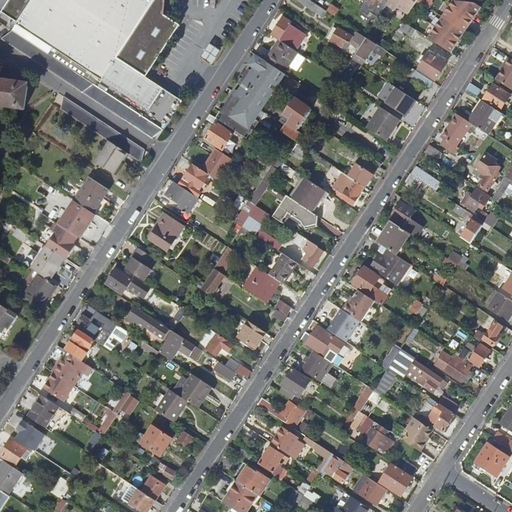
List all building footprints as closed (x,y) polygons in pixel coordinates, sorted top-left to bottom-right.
[(10,0),(5,9),(16,22),(15,24),(15,25),(12,31),(42,51),(52,58),(57,52),(76,65),(148,112),(162,90),(146,79),(180,26),(162,14),(163,0),(10,0)] [(294,0),(310,11),(314,5),(307,0),(294,0)] [(326,10),(325,11),(333,17),(338,10),(322,0),(317,0),(316,3),(326,10)] [(388,0),(386,5),(394,10),(396,7),(401,0),(388,0)] [(416,0),(401,0),(396,7),(407,14),(408,13),(416,2),(417,1),(416,0)] [(452,0),(427,38),(450,53),(453,48),(449,46),(458,34),(461,36),(467,26),(464,24),(472,11),(475,14),(480,7),(474,3),(452,0)] [(281,17),(269,35),(278,40),(294,50),(304,35),(288,24),(289,22),(281,17)] [(411,37),(416,30),(402,21),(392,37),(396,40),(402,32),(411,37)] [(363,39),(355,33),(351,38),(337,29),(335,29),(332,27),(325,38),(343,51),(348,44),(353,51),(356,47),(358,47),(363,39)] [(1,40),(150,140),(164,132),(52,58),(12,31),(1,40)] [(356,54),(355,53),(351,58),(353,59),(361,65),(371,50),(382,57),(385,52),(383,50),(366,39),(356,54)] [(278,40),(264,61),(276,69),(280,71),(282,73),(296,52),(294,50),(278,40)] [(433,81),(445,64),(428,53),(425,58),(422,56),(420,57),(416,62),(420,65),(417,70),(433,81)] [(219,112),(214,119),(233,130),(245,138),(258,118),(262,112),(256,108),(274,81),(269,78),(272,74),(277,76),(280,71),(276,69),(264,61),(256,56),(254,55),(249,63),(253,65),(252,68),(248,74),(250,75),(246,80),(245,79),(237,92),(238,93),(235,97),(230,94),(222,107),(226,110),(223,115),(219,112)] [(511,60),(508,58),(503,66),(505,67),(496,81),(511,91),(511,60)] [(428,88),(432,83),(420,75),(417,81),(428,88)] [(0,107),(24,110),(27,87),(11,84),(11,82),(0,80),(0,107)] [(480,92),(469,85),(465,91),(476,98),(480,92)] [(510,96),(494,85),(484,100),(500,111),(510,96)] [(405,116),(415,100),(395,87),(385,102),(405,116)] [(61,110),(109,141),(128,153),(143,164),(145,148),(64,96),(61,110)] [(283,123),(278,131),(296,142),(301,135),(296,131),(310,109),(293,98),(279,120),(283,123)] [(482,102),(469,122),(475,127),(481,131),(488,135),(502,115),(482,102)] [(379,106),(365,127),(385,140),(399,119),(379,106)] [(227,139),(233,130),(214,119),(208,114),(205,119),(212,124),(203,138),(220,149),(226,154),(233,144),(227,139)] [(466,126),(455,119),(441,140),(444,142),(440,148),(454,157),(458,151),(455,149),(456,147),(467,132),(471,135),(472,133),(484,141),(488,135),(481,131),(475,127),(469,122),(466,126)] [(114,174),(128,153),(109,141),(95,162),(114,174)] [(441,155),(428,147),(424,153),(437,161),(441,155)] [(217,181),(230,162),(231,160),(217,151),(203,172),(210,177),(217,181)] [(497,162),(487,155),(474,175),(483,181),(479,188),(488,193),(499,175),(497,174),(500,169),(494,166),(497,162)] [(270,162),(279,168),(282,163),(273,157),(270,162)] [(375,158),(372,162),(378,166),(381,162),(375,158)] [(356,164),(347,177),(363,187),(371,175),(356,164)] [(205,185),(210,177),(203,172),(193,166),(180,186),(189,192),(190,192),(199,198),(207,186),(205,185)] [(271,166),(261,180),(267,183),(268,184),(277,170),(271,166)] [(456,194),(415,167),(410,175),(451,201),(456,194)] [(351,204),(363,187),(347,177),(341,173),(329,190),(351,204)] [(305,177),(290,199),(310,212),(324,190),(305,177)] [(90,178),(74,202),(83,208),(93,214),(109,190),(90,178)] [(511,181),(507,178),(494,199),(499,202),(511,182),(511,181)] [(180,186),(174,183),(166,195),(178,204),(176,206),(189,215),(199,199),(199,198),(190,192),(189,192),(180,186)] [(267,183),(260,194),(263,196),(270,185),(268,184),(267,183)] [(489,199),(490,197),(478,188),(465,207),(474,213),(478,207),(482,209),(487,201),(489,201),(490,200),(489,199)] [(287,197),(273,218),(285,226),(292,216),(303,223),(305,229),(317,227),(318,217),(310,212),(290,199),(287,197)] [(253,204),(244,217),(247,219),(249,217),(256,206),(253,204)] [(409,220),(414,213),(414,212),(400,204),(395,211),(391,217),(405,226),(403,229),(410,234),(416,238),(423,229),(409,220)] [(473,221),(473,222),(483,222),(456,204),(453,209),(463,216),(465,214),(469,217),(469,218),(473,221)] [(74,221),(66,215),(59,226),(68,233),(77,238),(84,228),(88,230),(97,216),(93,214),(83,208),(74,221)] [(486,221),(494,226),(500,216),(492,211),(486,221)] [(165,215),(155,229),(158,231),(151,242),(167,252),(184,227),(165,215)] [(249,217),(247,219),(242,227),(247,230),(255,235),(261,225),(249,217)] [(473,222),(469,227),(465,232),(462,238),(471,244),(485,223),(483,222),(473,222)] [(71,250),(78,238),(77,238),(68,233),(59,226),(55,223),(50,231),(55,234),(46,247),(46,248),(64,260),(67,261),(73,251),(71,250)] [(393,223),(379,244),(389,250),(396,255),(410,234),(403,229),(393,223)] [(262,226),(257,235),(280,249),(285,240),(262,226)] [(88,230),(84,228),(77,238),(78,238),(81,240),(88,230)] [(294,243),(308,253),(303,261),(315,268),(325,253),(316,248),(317,247),(300,235),(294,243)] [(510,251),(511,247),(511,243),(503,238),(498,243),(510,251)] [(46,248),(32,270),(39,275),(49,281),(64,260),(46,248)] [(133,259),(125,270),(135,276),(144,283),(152,271),(145,267),(152,258),(137,248),(131,257),(133,259)] [(236,253),(228,248),(223,256),(230,261),(236,253)] [(389,250),(384,257),(381,255),(371,269),(378,273),(397,286),(411,265),(396,255),(389,250)] [(285,255),(271,276),(282,284),(284,285),(298,264),(285,255)] [(435,270),(426,264),(423,269),(432,275),(435,270)] [(214,269),(223,274),(225,271),(217,266),(214,269)] [(375,301),(381,306),(388,296),(373,287),(380,277),(365,267),(357,278),(354,276),(350,282),(368,295),(367,296),(375,301)] [(256,274),(245,290),(268,305),(282,284),(271,276),(265,272),(260,269),(256,274)] [(106,285),(122,295),(128,288),(144,298),(151,287),(144,283),(135,276),(132,280),(116,270),(106,285)] [(215,271),(202,290),(207,294),(212,297),(215,291),(217,288),(224,277),(215,271)] [(39,275),(26,293),(28,294),(25,298),(41,309),(44,305),(46,306),(58,287),(49,281),(39,275)] [(101,285),(97,292),(105,297),(109,290),(101,285)] [(250,294),(236,285),(234,288),(248,297),(250,294)] [(201,290),(197,296),(203,300),(207,294),(202,290),(201,290)] [(367,296),(358,291),(350,303),(346,304),(342,310),(360,322),(367,326),(377,310),(371,307),(375,301),(367,296)] [(490,309),(510,321),(511,317),(511,301),(500,293),(490,309)] [(411,311),(417,315),(422,306),(423,304),(417,301),(411,311)] [(277,311),(286,316),(290,310),(280,303),(276,310),(277,311)] [(0,340),(8,329),(10,330),(19,318),(0,305),(0,340)] [(422,306),(417,315),(422,319),(428,310),(422,306)] [(135,307),(127,319),(142,329),(145,325),(152,330),(151,332),(164,340),(169,331),(157,323),(156,324),(149,319),(150,317),(135,307)] [(342,310),(328,331),(346,343),(360,322),(342,310)] [(80,330),(96,341),(105,347),(111,351),(116,344),(112,342),(115,337),(122,342),(129,332),(119,326),(98,311),(91,322),(83,317),(79,323),(83,326),(80,330)] [(274,316),(284,324),(288,318),(286,316),(277,311),(274,316)] [(250,322),(240,338),(257,349),(267,333),(250,322)] [(496,323),(487,336),(479,331),(475,337),(484,342),(485,339),(495,346),(500,339),(497,338),(504,328),(496,323)] [(306,332),(300,342),(306,345),(307,344),(323,354),(327,348),(338,355),(345,344),(318,326),(312,336),(306,332)] [(80,330),(66,352),(71,355),(72,355),(82,362),(96,341),(80,330)] [(173,332),(159,353),(172,361),(180,350),(192,359),(198,350),(199,349),(173,332)] [(219,337),(209,352),(219,359),(225,350),(230,353),(235,347),(219,337)] [(480,344),(474,354),(466,348),(462,354),(458,352),(456,355),(461,358),(469,363),(471,361),(481,367),(485,361),(487,359),(492,351),(480,344)] [(394,361),(388,370),(393,373),(399,377),(412,356),(402,349),(396,358),(394,361)] [(198,350),(192,359),(199,363),(205,354),(198,350)] [(306,364),(303,369),(316,378),(329,360),(314,351),(309,359),(306,357),(302,362),(306,364)] [(64,361),(55,374),(61,378),(69,384),(74,387),(88,366),(82,362),(72,355),(67,363),(64,361)] [(290,357),(286,363),(297,371),(299,367),(298,363),(290,357)] [(443,369),(462,382),(473,366),(469,363),(461,358),(458,362),(452,357),(443,369)] [(415,362),(407,375),(435,393),(443,380),(415,362)] [(236,374),(220,363),(215,371),(232,382),(237,375),(236,374)] [(242,366),(236,374),(237,375),(244,379),(245,377),(249,379),(253,374),(242,366)] [(283,387),(280,393),(292,401),(296,395),(299,398),(310,381),(293,370),(282,387),(283,387)] [(388,370),(382,379),(387,382),(393,373),(388,370)] [(61,378),(55,374),(44,389),(64,402),(74,387),(69,384),(61,378)] [(194,376),(180,396),(187,401),(198,408),(207,395),(210,396),(215,389),(194,376)] [(368,386),(354,408),(356,409),(361,412),(375,390),(368,386)] [(165,397),(156,411),(173,423),(187,401),(180,396),(170,390),(165,397)] [(150,407),(156,411),(165,397),(159,393),(150,407)] [(43,396),(29,417),(46,428),(60,407),(43,396)] [(259,405),(294,428),(301,417),(303,418),(308,410),(300,406),(298,408),(292,404),(288,410),(286,409),(284,411),(286,412),(284,416),(274,410),(276,407),(263,398),(259,405)] [(428,419),(428,420),(437,426),(436,426),(445,432),(457,415),(431,398),(428,402),(436,408),(428,419)] [(132,399),(124,410),(130,414),(138,403),(132,399)] [(71,415),(82,422),(86,416),(75,409),(71,415)] [(356,409),(342,430),(347,433),(355,420),(361,412),(356,409)] [(511,409),(501,424),(511,431),(511,409)] [(107,432),(118,416),(112,413),(102,428),(107,432)] [(420,413),(416,418),(425,424),(428,420),(428,419),(420,413)] [(428,443),(434,431),(425,425),(425,424),(416,418),(415,417),(407,430),(410,432),(404,440),(422,452),(426,442),(428,443)] [(355,420),(347,433),(351,436),(360,423),(355,420)] [(377,422),(365,441),(379,450),(381,447),(388,452),(395,441),(388,436),(391,432),(377,422)] [(142,444),(161,457),(172,440),(153,427),(142,444)] [(239,433),(251,441),(254,435),(243,427),(239,433)] [(282,428),(272,444),(287,454),(292,457),(296,450),(301,443),(296,440),(298,438),(282,428)] [(511,438),(499,430),(493,438),(511,449),(511,438)] [(41,433),(34,444),(46,451),(53,440),(41,433)] [(194,440),(184,433),(179,441),(189,447),(194,440)] [(303,441),(316,449),(319,445),(313,440),(307,436),(303,441)] [(1,456),(16,466),(26,451),(11,441),(1,456)] [(489,444),(473,467),(483,473),(485,469),(497,477),(510,458),(489,444)] [(333,453),(319,445),(316,449),(330,458),(333,453)] [(270,447),(259,463),(273,472),(278,476),(283,469),(280,467),(278,465),(284,456),(270,447)] [(98,448),(94,456),(97,458),(102,451),(98,448)] [(239,453),(249,459),(251,454),(242,448),(239,453)] [(284,456),(278,465),(280,467),(286,458),(284,456)] [(324,470),(334,477),(341,482),(343,483),(348,476),(340,470),(340,468),(337,466),(341,461),(334,456),(324,470)] [(90,458),(76,479),(81,482),(95,461),(90,458)] [(150,465),(165,475),(169,469),(154,459),(150,465)] [(6,461),(0,470),(0,488),(10,495),(24,473),(6,461)] [(402,469),(413,476),(418,467),(408,461),(402,469)] [(415,479),(394,465),(383,482),(403,496),(415,479)] [(169,469),(165,475),(173,480),(178,473),(170,467),(169,469)] [(248,467),(238,482),(257,495),(259,496),(270,480),(248,467)] [(314,471),(308,481),(313,484),(319,475),(314,471)] [(387,490),(370,479),(362,473),(353,487),(361,492),(359,494),(377,506),(387,490)] [(153,477),(142,492),(156,501),(166,486),(153,477)] [(237,481),(223,503),(233,509),(237,511),(245,511),(257,495),(238,482),(237,481)] [(311,487),(306,484),(300,493),(305,496),(308,492),(311,487)] [(132,486),(123,500),(141,511),(148,511),(156,501),(142,492),(132,486)] [(308,492),(305,496),(316,503),(317,503),(321,497),(314,494),(313,495),(308,492)] [(300,504),(311,511),(316,503),(305,496),(300,504)] [(374,511),(359,501),(354,498),(344,511),(374,511)]
